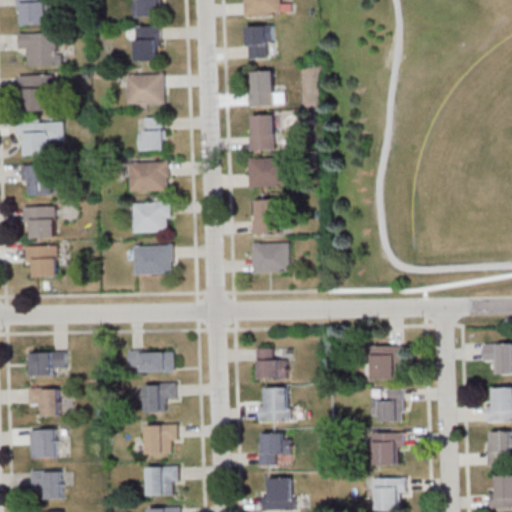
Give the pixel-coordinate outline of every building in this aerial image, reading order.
[(19,0),(19,24),(53,24),(52,0),(19,0)] [(135,0),(136,16),(161,16),(161,0),(135,0)] [(245,0),(246,15),(294,14),(293,3),(283,3),(283,0),(245,0)] [(138,61),(163,61),(163,25),(138,25),(138,61)] [(274,44),(274,25),(249,25),(249,58),(268,58),(268,44),(274,44)] [(65,65),(65,33),(21,33),(21,55),(32,55),(32,65),(65,65)] [(275,70),(251,70),(251,105),(286,106),(286,92),(275,92),(275,70)] [(129,103),(167,103),(167,73),(129,73),(129,103)] [(21,110),(54,110),(54,74),(21,74),(21,110)] [(277,114),(251,114),(251,149),(277,150),(277,114)] [(142,128),(142,150),(169,150),(169,116),(147,116),(147,128),(142,128)] [(67,120),(23,121),(24,154),(56,154),(56,143),(67,143),(67,120)] [(287,186),(287,157),(251,157),(251,186),(287,186)] [(171,160),(131,160),(131,191),(171,191),(171,160)] [(57,195),(57,173),(49,173),(49,165),(24,165),(24,184),(33,184),(33,195),(57,195)] [(135,232),(173,231),(173,199),(135,200),(135,232)] [(254,234),(280,234),(280,199),(254,199),(254,234)] [(29,206),(29,237),(59,237),(59,206),(29,206)] [(255,242),(255,271),(293,271),(293,242),(255,242)] [(175,273),(175,244),(136,244),(136,273),(175,273)] [(61,245),(29,245),(29,265),(37,265),(37,276),(61,276),(61,245)] [(511,373),(511,343),(485,343),(485,362),(496,362),(496,374),(511,373)] [(373,378),(397,378),(397,367),(405,367),(405,345),(373,345),(373,378)] [(289,378),(289,358),(279,358),(279,348),(260,348),(260,378),(289,378)] [(32,352),(32,373),(68,372),(68,351),(32,352)] [(177,371),(177,355),(145,355),(145,371),(177,371)] [(178,401),(178,382),(148,382),(148,412),(168,412),(168,401),(178,401)] [(32,405),(43,405),(43,416),(63,416),(63,387),(32,387),(32,405)] [(262,397),(262,419),(294,419),(295,387),(271,387),(270,398),(262,397)] [(490,420),(511,419),(511,387),(496,387),(496,399),(490,399),(490,420)] [(405,388),(385,388),(385,399),(375,399),(375,421),(405,421),(405,388)] [(148,453),(172,453),(172,443),(180,443),(180,423),(148,423),(148,453)] [(33,428),(33,457),(61,457),(61,428),(33,428)] [(511,429),(489,430),(490,464),(503,464),(503,453),(511,452),(511,429)] [(293,432),(262,432),(262,464),(282,464),(282,453),(293,453),(293,432)] [(374,432),(374,464),(399,464),(399,455),(405,455),(405,432),(374,432)] [(150,465),(150,491),(181,491),(181,465),(150,465)] [(38,470),(38,498),(67,498),(67,470),(38,470)] [(493,508),(511,507),(511,474),(493,475),(493,508)] [(296,509),(296,477),(271,477),(271,487),(265,487),(265,509),(296,509)] [(408,477),(376,477),(376,510),(398,510),(398,499),(408,499),(408,477)]
